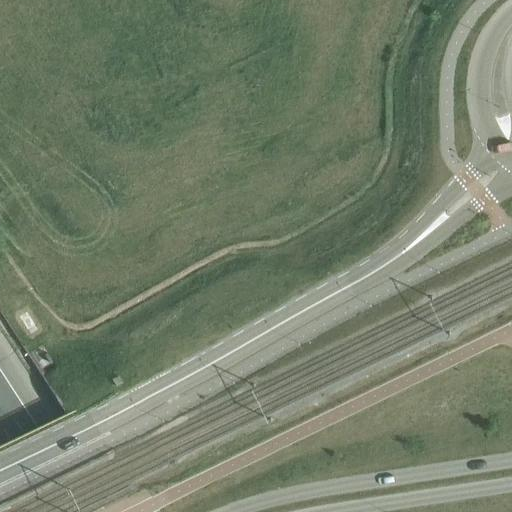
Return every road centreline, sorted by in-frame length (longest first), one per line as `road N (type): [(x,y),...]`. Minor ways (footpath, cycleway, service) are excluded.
road 1 (tertiary): [(79,433),(364,278),(511,154)]
road 2 (tertiary): [(511,459),(324,487),(229,511)]
road 3 (tertiary): [(355,511),(511,489)]
road 4 (tertiary): [(511,23),(496,48),(489,92),(492,121),(511,144)]
road 5 (motorway): [(64,511),(0,410)]
